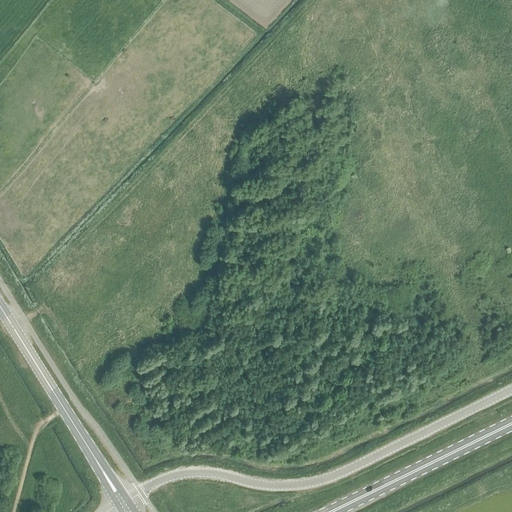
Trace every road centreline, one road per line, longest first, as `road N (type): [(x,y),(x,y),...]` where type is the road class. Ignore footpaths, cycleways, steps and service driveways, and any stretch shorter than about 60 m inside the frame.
road 1 (unclassified): [(121,503),(190,473),(267,485),(320,481),(511,390)]
road 2 (tertiary): [(121,503),(0,308)]
road 3 (secondary): [(332,511),(511,423)]
